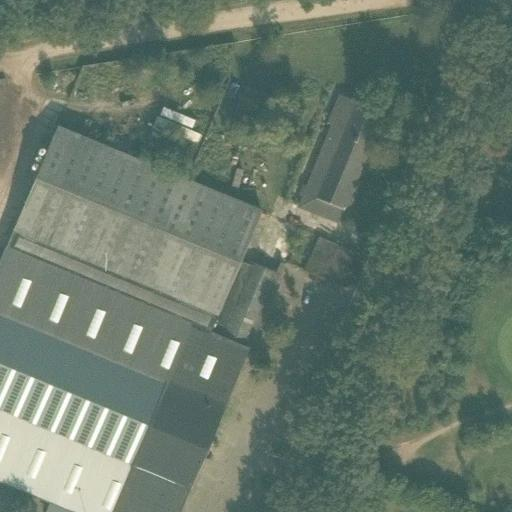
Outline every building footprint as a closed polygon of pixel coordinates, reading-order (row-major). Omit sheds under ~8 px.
[(299,206),(320,215),(338,222),(382,117),(354,105),(355,101),(339,95),(328,121),(333,123),(299,206)] [(240,96),(233,117),(259,125),(265,104),(240,96)] [(156,127),(194,142),(202,121),(164,106),(156,127)] [(279,263),(275,273),(249,262),(248,266),(239,262),(261,211),(57,127),(0,262),(0,480),(76,511),(178,511),(283,264),(279,263)] [(319,238),(305,270),(344,288),(358,255),(319,238)]
